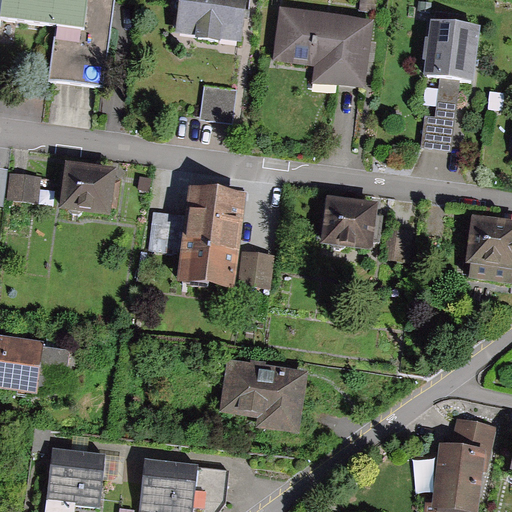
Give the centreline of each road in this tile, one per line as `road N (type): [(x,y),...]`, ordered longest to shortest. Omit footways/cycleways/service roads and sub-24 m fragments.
road 1 (residential): [(511,199),(0,132)]
road 2 (residential): [(265,511),(455,378)]
